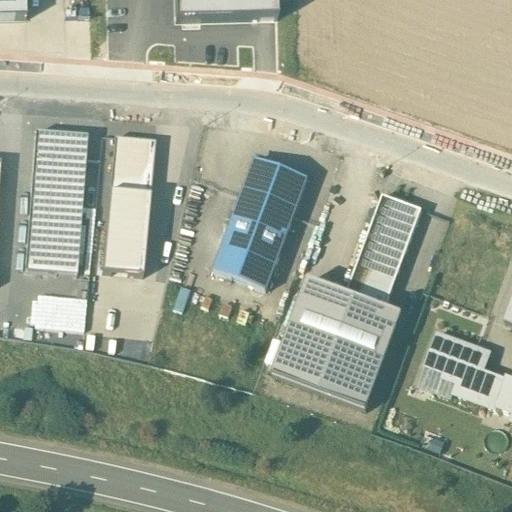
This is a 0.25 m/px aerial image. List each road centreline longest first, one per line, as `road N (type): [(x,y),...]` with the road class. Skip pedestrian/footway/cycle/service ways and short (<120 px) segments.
road 1 (unclassified): [(511,187),(284,109),(0,84)]
road 2 (secondary): [(228,511),(0,460)]
